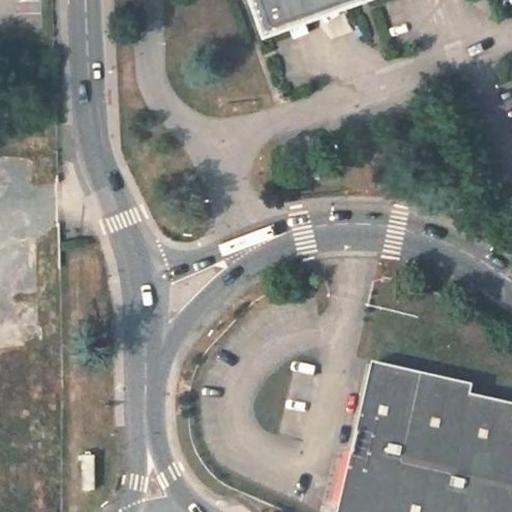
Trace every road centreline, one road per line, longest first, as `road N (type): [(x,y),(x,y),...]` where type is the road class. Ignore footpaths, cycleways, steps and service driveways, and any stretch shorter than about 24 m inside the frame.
road 1 (residential): [(146,0),(146,70),(154,92),(168,114),(224,150),(261,236)]
road 2 (secondary): [(140,261),(91,119),(84,0)]
road 3 (secondary): [(144,373),(239,269),(286,242),(353,227)]
road 4 (secondary): [(353,227),(443,245),(511,285)]
road 5 (secondary): [(261,236),(140,261)]
